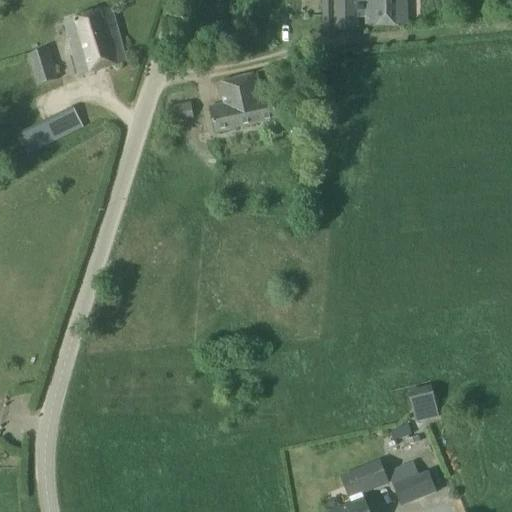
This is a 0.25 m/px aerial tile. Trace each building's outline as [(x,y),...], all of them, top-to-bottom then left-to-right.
[(321,0),(322,33),(356,32),(356,19),(366,19),(366,29),(406,28),(406,20),(420,19),(419,0),(366,0),(366,1),(356,1),(356,0),(321,0)] [(299,1),(299,20),(308,20),(309,2),(299,1)] [(64,23),(79,78),(126,65),(111,10),(64,23)] [(47,50),(27,57),(36,88),(56,82),(47,50)] [(300,66),(281,70),(284,84),(303,80),(314,78),(312,64),(300,66)] [(209,110),(215,135),(278,121),(273,102),(263,104),(257,76),(219,85),(224,107),(209,110)] [(170,108),(173,124),(193,120),(190,104),(170,108)] [(410,394),(417,421),(439,415),(432,388),(410,394)] [(405,427),(392,431),(395,441),(408,437),(405,427)] [(352,506),(338,511),(367,511),(361,495),(387,484),(379,463),(341,479),(352,506)] [(389,476),(401,508),(435,495),(428,476),(418,479),(413,467),(389,476)] [(456,495),(432,507),(434,511),(450,511),(462,506),(456,495)]
